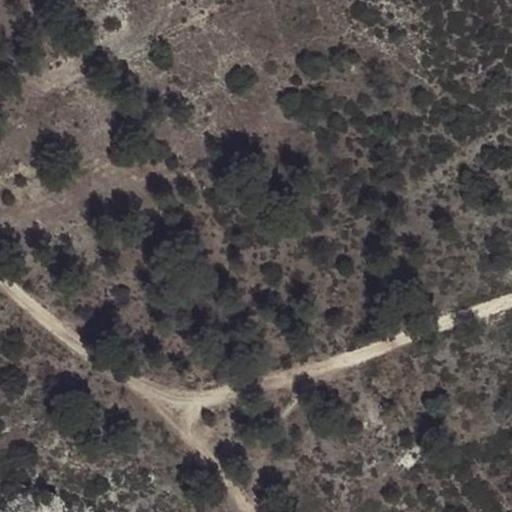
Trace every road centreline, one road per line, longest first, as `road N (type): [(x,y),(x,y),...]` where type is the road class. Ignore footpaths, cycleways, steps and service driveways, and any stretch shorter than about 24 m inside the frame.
road 1 (track): [(167,397),(511,290)]
road 2 (track): [(0,261),(167,397)]
road 3 (track): [(167,397),(235,511)]
